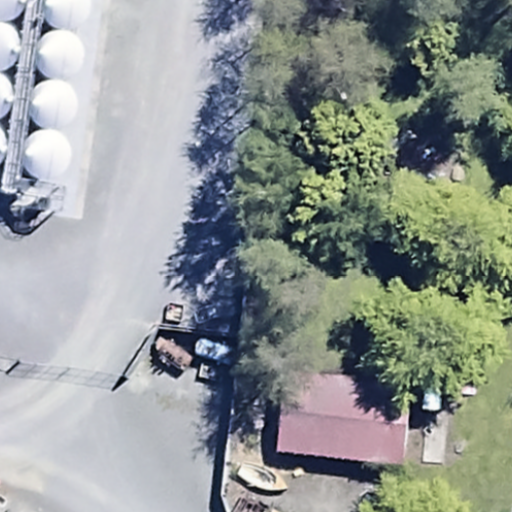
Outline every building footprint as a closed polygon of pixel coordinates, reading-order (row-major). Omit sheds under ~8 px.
[(0,0),(0,20),(3,21),(12,19),(19,14),(24,7),(26,0),(0,0)] [(74,28),(83,26),(90,22),(95,15),(97,8),(97,0),(48,0),(48,2),(49,10),(53,18),(58,24),(66,27),(74,28)] [(0,71),(4,70),(12,66),(17,59),(20,51),(20,43),(17,35),(12,28),(6,24),(0,21),(0,71)] [(64,79),(72,77),(79,72),(84,66),(87,58),(87,50),(84,43),(80,36),(73,32),(66,30),(58,30),(50,33),(44,38),(40,44),(38,52),(38,61),(42,68),(48,74),(55,78),(64,79)] [(0,115),(2,114),(8,108),(10,100),(10,93),(8,85),(3,79),(0,76),(0,115)] [(55,129),(64,127),(71,122),(76,116),(78,108),(78,100),(76,93),(71,86),(65,82),(57,80),(49,80),(42,83),(36,87),(31,94),(29,102),(30,111),(33,118),(39,124),(47,128),(55,129)] [(49,178),(57,176),(64,172),(69,165),(71,158),(71,151),(69,143),(64,137),(58,132),(50,130),(43,130),(35,133),(29,138),(25,144),(23,152),(24,160),(27,168),(33,174),(40,177),(49,178)] [(415,380),(278,365),(269,449),(405,464),(415,380)] [(289,511),(299,507),(273,454),(244,468),(264,511),(289,511)]
